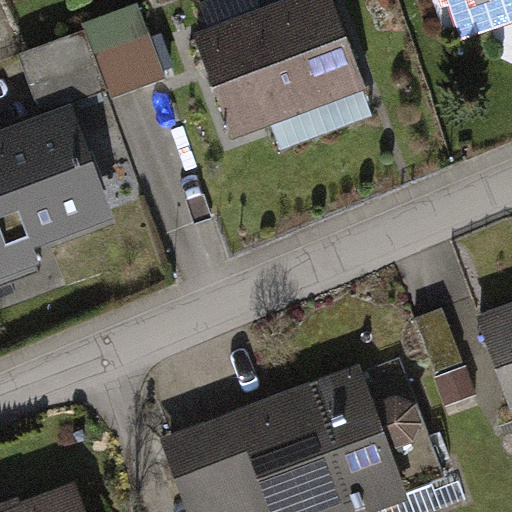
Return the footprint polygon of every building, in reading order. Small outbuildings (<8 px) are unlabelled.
[(295,0),(183,41),(220,144),(357,95),(322,0),(295,0)] [(511,0),(430,0),(436,16),(442,14),(453,45),(511,24),(511,0)] [(93,29),(121,99),(172,78),(144,9),(93,29)] [(58,116),(0,138),(0,276),(26,267),(20,252),(98,222),(58,116)] [(511,299),(470,314),(508,422),(511,420),(511,299)] [(426,370),(453,360),(434,308),(407,319),(426,370)] [(349,367),(153,436),(180,511),(362,511),(396,500),(379,453),(406,442),(416,425),(407,405),(387,395),(362,406),(349,367)] [(0,511),(76,511),(65,481),(0,505),(0,511)]
